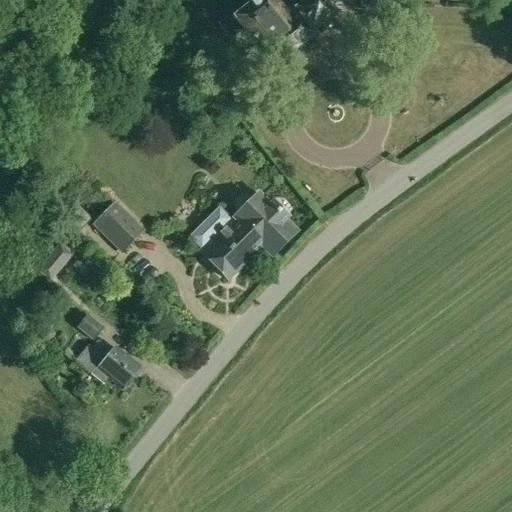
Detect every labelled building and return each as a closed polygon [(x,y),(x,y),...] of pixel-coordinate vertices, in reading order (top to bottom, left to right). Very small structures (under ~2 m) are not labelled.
[(231,15),(217,25),(245,61),(255,53),(268,71),(311,38),(309,35),(333,16),(320,0),(308,0),(294,12),(299,19),(292,24),(273,0),(256,0),(234,18),(231,15)] [(359,0),(360,9),(373,13),(389,11),(388,0),(359,0)] [(218,211),(189,241),(228,280),(261,247),(272,258),(300,230),(289,219),(290,217),(276,202),(272,206),(260,194),(252,202),(246,197),(240,196),(234,202),(233,209),(239,215),(231,223),(218,211)] [(93,228),(122,256),(143,232),(115,205),(93,228)] [(79,233),(90,220),(79,210),(67,222),(79,233)] [(0,240),(0,252),(9,263),(29,246),(14,229),(0,240)] [(37,271),(50,282),(72,257),(76,260),(84,251),(68,237),(59,245),(37,271)] [(72,267),(86,279),(96,266),(82,255),(72,267)] [(130,276),(108,289),(118,307),(141,294),(130,276)] [(78,328),(93,341),(104,327),(89,315),(78,328)] [(76,362),(103,385),(109,378),(122,389),(139,369),(115,349),(112,353),(104,347),(99,353),(89,345),(76,362)]
